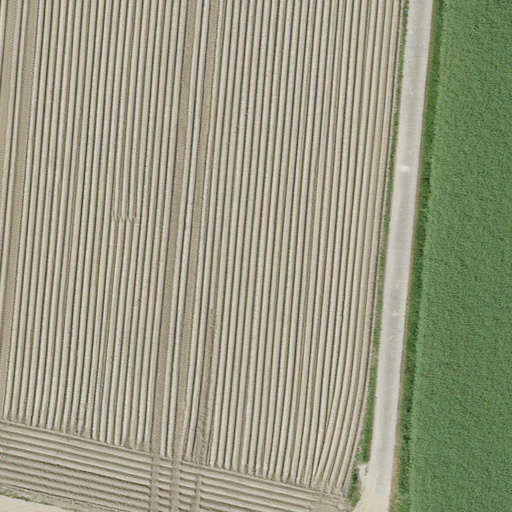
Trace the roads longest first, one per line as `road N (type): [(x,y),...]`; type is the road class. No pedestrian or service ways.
road 1 (track): [(0,504),(35,511),(380,511),(423,0)]
road 2 (secondary): [(200,0),(295,511)]
